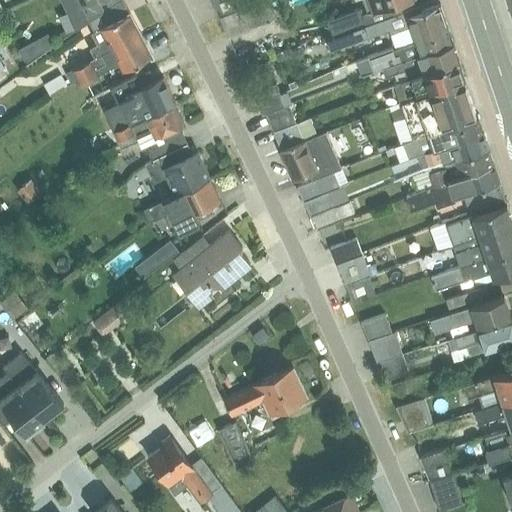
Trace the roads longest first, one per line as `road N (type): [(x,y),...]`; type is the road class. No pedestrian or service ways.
road 1 (residential): [(9,511),(306,279)]
road 2 (residential): [(179,0),(306,279)]
road 3 (residential): [(306,279),(408,511)]
